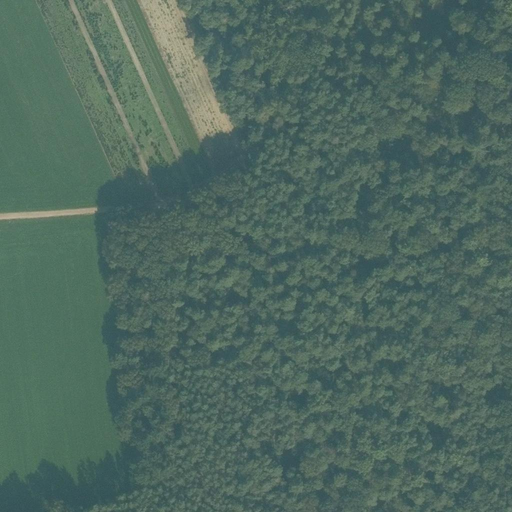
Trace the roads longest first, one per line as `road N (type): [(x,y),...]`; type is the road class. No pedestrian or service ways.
road 1 (track): [(509,265),(180,235),(150,209),(0,216)]
road 2 (track): [(150,209),(193,204),(242,168),(309,0)]
road 3 (track): [(484,0),(463,130),(477,193),(509,265)]
road 4 (track): [(249,157),(177,0)]
